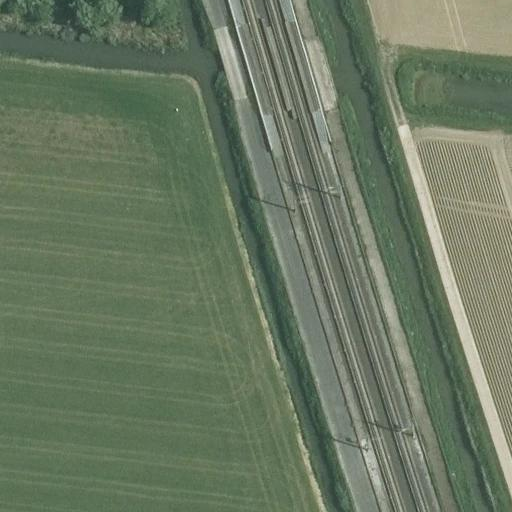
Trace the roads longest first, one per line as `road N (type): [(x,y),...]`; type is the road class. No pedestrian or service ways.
road 1 (track): [(511,483),(355,0)]
road 2 (track): [(330,109),(453,511)]
